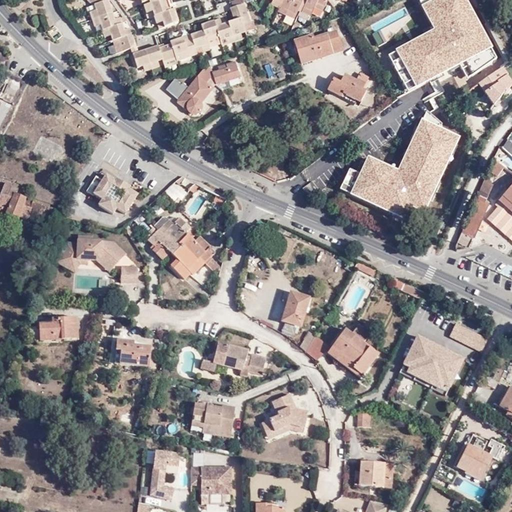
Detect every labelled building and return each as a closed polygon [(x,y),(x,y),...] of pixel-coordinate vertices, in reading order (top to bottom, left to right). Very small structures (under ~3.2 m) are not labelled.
[(136,46),(142,44),(138,31),(136,26),(130,28),(128,21),(126,15),(120,16),(118,9),(114,0),(94,0),(98,3),(102,2),(103,7),(105,13),(108,21),(110,27),(114,26),(116,33),(118,38),(124,36),(128,49),(136,46)] [(156,10),(170,6),(168,0),(159,0),(153,2),(156,10)] [(247,0),(240,0),(235,2),(238,8),(249,5),(247,0)] [(286,0),(284,5),(283,8),(291,12),(296,0),(286,0)] [(300,16),(307,0),(296,0),(291,12),(300,16)] [(315,15),(317,10),(321,0),(311,0),(306,11),(308,12),(315,15)] [(326,14),(332,0),(321,0),(317,10),(326,14)] [(443,43),(474,90),(482,84),(511,63),(511,62),(477,0),(456,0),(459,4),(465,1),(469,9),(472,7),(491,41),(487,44),(488,46),(478,53),(471,43),(462,30),(443,43)] [(255,16),(251,4),(249,5),(238,8),(238,10),(241,21),(247,18),(255,16)] [(164,13),(172,10),(170,6),(156,10),(157,15),(164,13)] [(98,8),(100,15),(103,23),(108,21),(105,13),(103,7),(98,8)] [(168,26),(181,21),(177,9),(172,10),(164,13),(166,20),(168,26)] [(305,17),(313,20),(315,15),(308,12),(305,17)] [(157,15),(159,22),(166,20),(164,13),(157,15)] [(208,26),(209,29),(212,38),(223,34),(224,33),(226,39),(232,37),(239,35),(246,33),(251,31),(249,24),(247,18),(241,21),(235,23),(228,25),(226,19),(221,21),(208,25),(208,26)] [(335,25),(302,35),(303,38),(297,39),(304,62),(344,50),(335,25)] [(410,27),(405,31),(409,35),(414,31),(410,27)] [(212,38),(209,29),(197,33),(198,34),(201,47),(207,45),(214,43),(212,38)] [(153,32),(141,36),(145,48),(158,44),(153,32)] [(233,42),(240,40),(247,37),(246,33),(239,35),(232,37),(233,42)] [(189,55),(202,51),(201,47),(198,34),(190,37),(194,49),(188,51),(189,55)] [(214,43),(221,40),(220,37),(223,34),(212,38),(214,43)] [(190,37),(189,35),(177,39),(177,41),(163,46),(163,42),(150,47),(144,49),(138,51),(142,65),(148,63),(154,61),(162,58),(167,57),(167,59),(181,54),(181,53),(188,51),(194,49),(190,37)] [(487,44),(481,37),(471,43),(478,53),(488,46),(487,44)] [(420,55),(409,63),(418,75),(429,67),(420,55)] [(150,68),(156,66),(163,63),(162,58),(154,61),(148,63),(150,68)] [(218,72),(218,74),(223,82),(244,75),(240,62),(225,67),(226,70),(218,72)] [(511,70),(511,63),(482,84),(496,105),(498,107),(504,102),(503,99),(511,89),(511,82),(507,74),(511,70)] [(216,69),(214,66),(207,69),(212,74),(216,69)] [(190,88),(182,98),(181,99),(197,112),(197,113),(199,114),(201,115),(203,115),(205,114),(207,113),(208,111),(209,109),(208,107),(207,104),(205,101),(217,87),(210,81),(214,76),(212,74),(207,69),(190,88)] [(337,78),(331,89),(343,95),(345,92),(363,101),(374,79),(360,71),(356,79),(348,74),(344,82),(337,78)] [(392,77),(387,81),(394,90),(399,87),(392,77)] [(178,78),(169,87),(176,93),(184,84),(178,78)] [(184,84),(176,93),(182,98),(190,88),(184,84)] [(345,92),(343,95),(361,104),(363,101),(345,92)] [(303,108),(288,117),(293,125),(308,117),(303,108)] [(440,117),(431,128),(435,132),(410,164),(441,190),(442,189),(449,179),(456,171),(452,168),(462,156),(464,137),(440,117)] [(39,139),(35,156),(60,161),(63,144),(39,139)] [(452,168),(456,171),(457,171),(466,160),(462,157),(462,156),(452,168)] [(334,182),(347,173),(339,163),(326,172),(334,182)] [(116,176),(107,170),(102,178),(93,191),(102,196),(99,202),(114,212),(118,207),(125,212),(139,191),(130,186),(116,176)] [(97,174),(88,188),(93,191),(102,178),(97,174)] [(132,183),(117,174),(116,176),(130,186),(132,183)] [(311,181),(318,192),(330,186),(323,174),(311,181)] [(21,214),(36,219),(38,212),(50,215),(53,205),(26,195),(27,192),(18,189),(20,184),(6,179),(0,196),(0,217),(8,220),(10,213),(21,217),(21,214)] [(449,179),(442,189),(447,193),(454,184),(449,179)] [(188,190),(176,181),(170,186),(183,196),(188,190)] [(511,185),(499,201),(511,211),(511,185)] [(220,205),(228,196),(221,192),(214,200),(220,205)] [(478,195),(462,232),(475,238),(490,200),(478,195)] [(511,211),(499,201),(496,204),(498,206),(486,220),(511,242),(511,211)] [(158,228),(149,237),(149,238),(154,243),(152,246),(161,255),(169,247),(178,256),(173,261),(184,273),(191,265),(196,270),(207,260),(213,254),(217,249),(199,233),(195,238),(190,234),(195,229),(181,215),(176,221),(170,215),(158,228)] [(135,230),(129,221),(126,224),(131,232),(135,230)] [(149,237),(158,228),(153,224),(145,233),(149,237)] [(114,241),(103,241),(103,237),(93,236),(93,232),(78,231),(78,239),(68,238),(56,258),(72,268),(79,257),(89,258),(99,258),(101,259),(110,268),(125,252),(114,241)] [(114,237),(103,237),(103,241),(114,241),(125,252),(127,250),(114,237)] [(207,260),(216,271),(223,264),(213,254),(207,260)] [(345,266),(353,270),(356,265),(360,258),(351,254),(345,266)] [(81,262),(89,263),(89,258),(79,257),(72,268),(76,270),(81,262)] [(370,272),(373,265),(360,258),(356,265),(370,272)] [(188,279),(199,291),(217,274),(206,262),(188,279)] [(137,264),(122,264),(122,280),(138,280),(137,264)] [(293,290),(289,301),(295,303),(299,291),(293,290)] [(311,296),(299,291),(295,303),(289,301),(284,318),(286,319),(298,323),(302,324),(311,296)] [(38,339),(63,338),(80,337),(78,315),(52,316),(53,321),(40,322),(40,324),(37,325),(38,338),(38,339)] [(298,323),(286,319),(283,333),(293,341),(298,323)] [(456,322),(449,336),(480,352),(488,338),(456,322)] [(38,338),(37,325),(26,325),(22,338),(38,338)] [(308,330),(299,345),(306,351),(307,351),(316,334),(308,330)] [(363,344),(368,338),(357,330),(352,337),(353,338),(349,344),(341,339),(335,348),(334,358),(339,361),(342,357),(357,367),(354,370),(364,376),(379,355),(363,344)] [(353,338),(352,337),(346,333),(341,339),(349,344),(353,338)] [(329,342),(316,334),(307,351),(321,359),(329,342)] [(135,341),(118,339),(115,362),(149,366),(151,346),(135,344),(135,341)] [(248,350),(217,342),(211,363),(201,360),(199,368),(213,372),(215,364),(240,371),(239,374),(246,376),(248,371),(258,374),(263,358),(251,355),(250,358),(246,357),(248,350)] [(334,358),(335,348),(329,356),(361,379),(364,376),(354,370),(357,367),(342,357),(339,361),(334,358)] [(433,353),(436,367),(449,365),(446,350),(433,353)] [(442,401),(436,367),(413,371),(413,373),(415,384),(419,406),(442,401)] [(511,386),(502,407),(510,411),(508,416),(511,417),(511,386)] [(292,395),(272,404),(278,418),(262,424),(268,436),(290,427),(292,432),(306,434),(310,414),(299,412),(292,395)] [(224,413),(224,409),(197,405),(193,428),(205,430),(233,434),(236,415),(224,413)] [(224,413),(236,415),(237,408),(225,406),(224,409),(224,413)] [(373,412),(358,412),(357,425),(373,426),(373,412)] [(290,427),(268,436),(270,442),(291,433),(292,432),(290,427)] [(233,434),(205,430),(204,435),(232,439),(233,434)] [(494,457),(470,444),(459,466),(469,471),(468,473),(483,480),(494,457)] [(177,469),(179,454),(152,453),(148,496),(170,502),(173,489),(163,487),(163,486),(164,467),(177,469)] [(433,475),(452,484),(459,471),(440,462),(433,475)] [(401,466),(363,463),(362,473),(357,472),(356,484),(399,488),(401,466)] [(230,467),(189,468),(190,486),(200,486),(200,495),(231,495),(230,467)] [(384,511),(387,508),(370,501),(364,511),(346,511),(341,510),(340,511),(384,511)]
